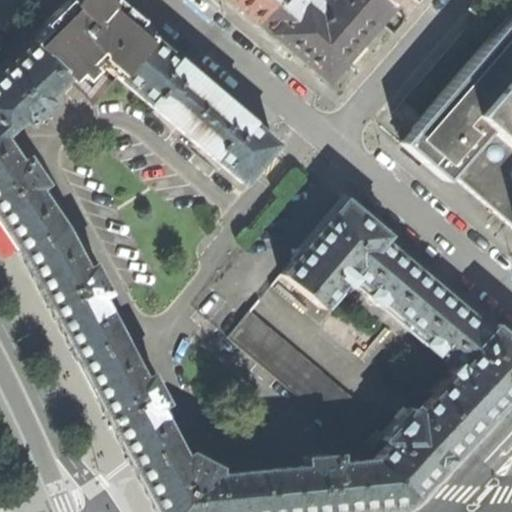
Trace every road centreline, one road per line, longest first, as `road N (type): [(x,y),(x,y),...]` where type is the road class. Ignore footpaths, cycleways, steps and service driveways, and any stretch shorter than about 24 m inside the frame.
road 1 (unknown): [(232,221),(179,315),(266,409),(270,436),(227,448),(204,443),(187,426),(52,162),(67,130),(107,122),(201,189)]
road 2 (unclassified): [(333,142),(511,300)]
road 3 (unclassified): [(166,0),(333,142)]
road 4 (residential): [(458,0),(333,142)]
road 5 (residential): [(67,511),(0,361)]
road 6 (unknown): [(232,221),(313,125)]
